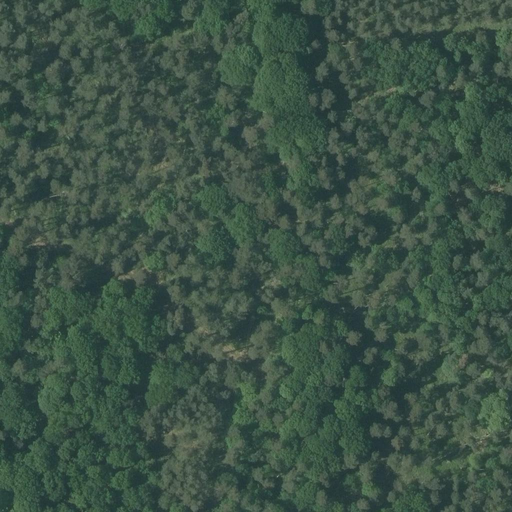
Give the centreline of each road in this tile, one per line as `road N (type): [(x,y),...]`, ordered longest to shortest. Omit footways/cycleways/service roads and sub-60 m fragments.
road 1 (track): [(233,377),(308,45),(511,29)]
road 2 (track): [(0,221),(151,295),(233,377),(259,420),(330,486),(381,511)]
